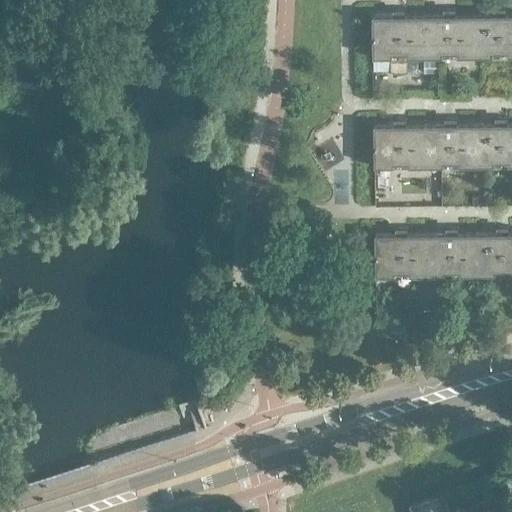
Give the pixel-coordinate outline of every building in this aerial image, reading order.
[(511,54),(511,12),(425,14),(426,55),(442,55),(442,51),(457,51),(457,55),(492,54),(492,51),(508,50),(508,54),(511,54)] [(426,55),(425,14),(373,15),(373,56),(392,55),(392,52),(407,52),(407,55),(426,55)] [(511,163),(511,122),(427,123),(427,164),(443,164),(443,161),(459,160),(459,164),(494,164),(494,160),(509,160),(509,163),(511,163)] [(427,164),(427,123),(374,124),(374,165),(393,165),(393,161),(408,161),(408,165),(427,164)] [(511,272),(511,231),(428,232),(428,273),(445,273),(445,270),(460,270),(460,273),(495,273),(495,269),(510,269),(510,273),(511,272)] [(428,273),(428,232),(375,233),(376,274),(394,274),(394,270),(410,270),(410,274),(428,273)] [(449,511),(444,494),(444,493),(409,504),(410,505),(412,511),(449,511)]
